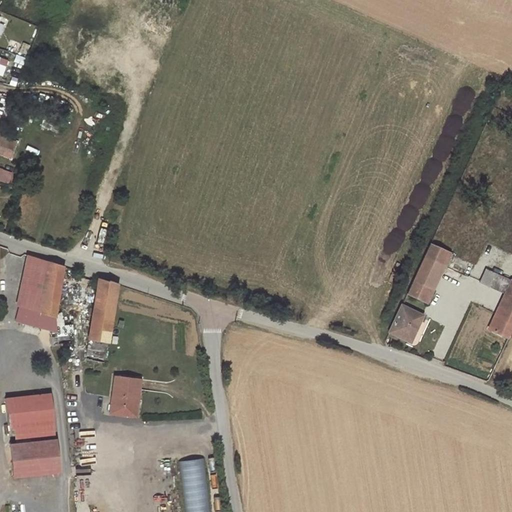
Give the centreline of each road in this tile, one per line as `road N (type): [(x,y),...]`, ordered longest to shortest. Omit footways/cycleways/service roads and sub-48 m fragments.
road 1 (unclassified): [(511,402),(332,338),(210,307)]
road 2 (unclassified): [(210,307),(0,237)]
road 3 (unclassified): [(210,307),(236,511)]
road 4 (unknown): [(0,351),(27,355),(53,380),(63,511)]
